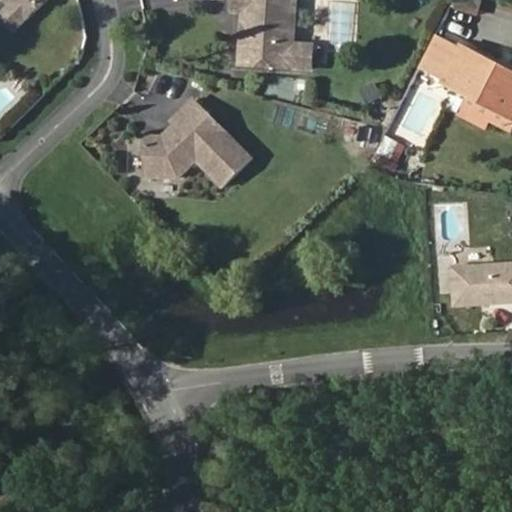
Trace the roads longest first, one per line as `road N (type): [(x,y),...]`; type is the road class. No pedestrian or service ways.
road 1 (residential): [(178,411),(511,364)]
road 2 (tertiary): [(0,203),(112,290),(178,411)]
road 3 (residential): [(0,169),(115,72),(103,0)]
